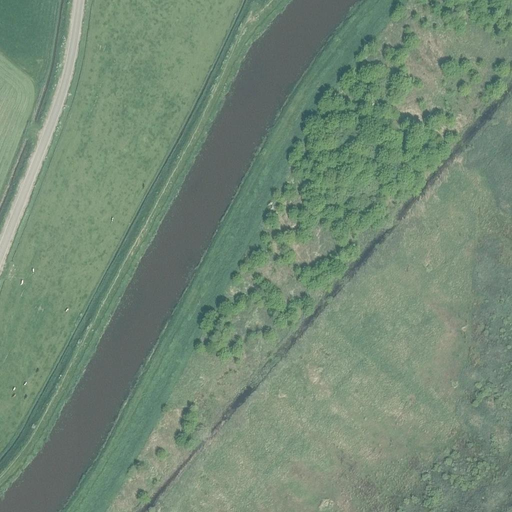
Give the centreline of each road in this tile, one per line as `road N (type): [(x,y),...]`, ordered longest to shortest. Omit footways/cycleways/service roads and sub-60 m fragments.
road 1 (track): [(277,0),(244,35),(26,445),(0,479)]
road 2 (unclassified): [(0,254),(59,97),(79,0)]
